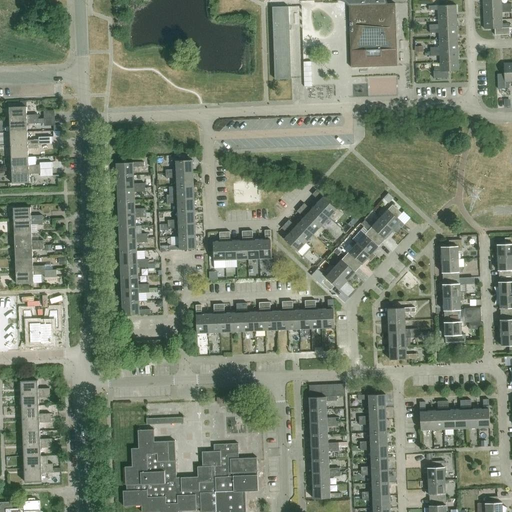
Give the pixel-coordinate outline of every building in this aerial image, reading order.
[(299,0),(300,1),(301,1),(315,0),(322,0),(343,0),(345,1),(347,2),(348,4),(349,5),(350,21),(350,36),(351,51),(351,68),(398,66),(397,50),(395,4),(386,4),(386,3),(385,0),(384,0),(299,0)] [(501,0),(483,0),(484,9),(510,8),(510,4),(502,4),(501,0)] [(438,11),(438,17),(456,16),(455,5),(429,7),(429,11),(438,11)] [(276,80),(287,79),(292,79),(289,7),(273,8),(276,80)] [(510,8),(484,9),(484,19),(502,18),(502,13),(511,13),(510,8)] [(429,25),(430,29),(457,27),(456,16),(438,17),(439,25),(429,25)] [(495,36),(499,35),(510,35),(510,27),(509,27),(509,23),(502,24),(502,18),(484,19),(485,29),(495,29),(495,36)] [(439,33),(439,39),(457,38),(457,27),(430,29),(430,34),(439,33)] [(431,49),(431,51),(458,49),(457,38),(439,39),(440,48),(431,49)] [(440,56),(440,61),(458,60),(458,49),(431,51),(431,57),(440,56)] [(458,60),(440,61),(441,67),(434,67),(435,71),(434,71),(434,79),(449,78),(449,72),(459,71),(458,60)] [(312,62),(304,62),(305,87),(313,87),(312,62)] [(511,81),(511,63),(503,64),(504,74),(498,74),(498,89),(506,89),(506,88),(509,88),(509,82),(511,81)] [(38,115),(31,115),(27,115),(27,107),(26,107),(20,107),(9,108),(10,120),(32,120),(39,119),(38,115)] [(32,120),(10,120),(10,133),(28,133),(27,124),(39,124),(44,124),(44,119),(39,119),(32,120)] [(28,133),(10,133),(11,146),(33,145),(40,144),(52,144),(52,137),(39,138),(40,140),(33,140),(28,141),(28,133)] [(40,144),(33,145),(11,146),(11,158),(29,158),(29,150),(33,149),(40,149),(40,144)] [(12,171),(34,170),(41,170),(53,169),(53,162),(40,163),(40,165),(34,166),(29,166),(29,158),(11,158),(12,171)] [(166,175),(193,174),(192,161),(176,162),(177,170),(166,171),(166,175)] [(117,177),(134,176),(133,168),(144,168),(144,163),(117,164),(117,177)] [(53,169),(41,170),(34,170),(12,171),(13,184),(30,183),(30,175),(34,174),(41,174),(41,175),(53,175),(53,169)] [(193,174),(166,175),(166,179),(177,178),(177,187),(193,186),(193,174)] [(118,190),(145,188),(145,184),(134,185),(134,176),(117,177),(118,190)] [(193,186),(177,187),(177,195),(167,196),(167,200),(194,199),(193,186)] [(118,202),(134,201),(134,193),(145,192),(145,188),(118,190),(118,202)] [(320,201),(316,205),(330,217),(338,209),(324,197),(316,190),(313,194),(320,201)] [(194,199),(167,200),(167,204),(178,204),(178,212),(194,212),(194,199)] [(119,215),(146,213),(146,209),(135,210),(134,201),(118,202),(119,215)] [(304,203),(301,207),(322,226),(330,217),(316,205),(312,210),(304,203)] [(388,210),(380,218),(393,230),(398,225),(402,228),(405,225),(398,218),(402,214),(393,205),(389,210),(388,210)] [(305,218),(301,222),(314,234),(322,226),(301,207),(297,211),(305,218)] [(14,221),(36,220),(43,220),(42,216),(35,216),(31,216),(31,208),(14,208),(14,221)] [(194,212),(178,212),(178,221),(168,221),(168,225),(195,224),(194,212)] [(120,227),(135,226),(135,218),(146,218),(146,213),(119,215),(120,227)] [(380,218),(369,231),(382,243),(393,230),(380,218)] [(354,225),(357,221),(354,219),(352,220),(348,224),(352,227),(354,225)] [(43,220),(36,220),(14,221),(15,234),(32,233),(32,225),(36,225),(43,225),(43,220)] [(289,220),(286,224),(306,243),(314,234),(301,222),(296,227),(289,220)] [(362,224),(369,230),(372,227),(365,221),(362,224)] [(195,224),(168,225),(168,229),(179,228),(179,238),(195,237),(195,224)] [(306,243),(286,224),(282,228),(289,235),(285,239),(298,251),(306,243)] [(120,240),(147,238),(147,234),(136,235),(135,226),(120,227),(120,240)] [(271,241),(271,230),(265,230),(266,241),(260,241),(260,259),(272,258),(271,241)] [(237,242),(237,260),(249,259),(248,231),(242,231),(243,242),(237,242)] [(253,231),(248,231),(249,259),(260,259),(260,241),(253,241),(253,231)] [(369,231),(357,243),(373,258),(376,255),(373,252),(382,243),(369,231)] [(225,232),(220,232),(220,243),(214,243),(214,261),(226,260),(225,232)] [(230,232),(225,232),(226,260),(237,260),(237,242),(231,242),(230,232)] [(15,246),(37,245),(44,245),(44,241),(37,241),(32,241),(32,233),(15,234),(15,246)] [(195,237),(179,238),(179,245),(169,246),(169,250),(169,251),(196,250),(195,237)] [(121,252),(137,251),(137,244),(147,243),(147,238),(120,240),(121,252)] [(496,258),(511,257),(511,238),(503,238),(504,245),(496,245),(496,258)] [(441,247),(441,260),(458,260),(457,252),(461,251),(461,240),(448,241),(448,247),(441,247)] [(345,256),(358,268),(367,259),(371,261),(373,258),(357,243),(345,256)] [(44,245),(37,245),(15,246),(16,259),(33,258),(33,250),(37,250),(44,250),(44,245)] [(121,265),(148,264),(148,260),(137,260),(137,251),(121,252),(121,265)] [(345,256),(334,268),(347,281),(358,268),(345,256)] [(511,257),(496,258),(497,271),(499,271),(500,277),(511,276),(511,257)] [(45,266),(38,266),(33,267),(33,258),(16,259),(16,271),(38,270),(45,270),(45,266)] [(458,260),(441,260),(442,274),(443,273),(443,279),(458,279),(458,273),(461,273),(462,273),(462,268),(461,268),(458,268),(458,260)] [(148,264),(121,265),(122,277),(138,277),(138,269),(149,268),(148,264)] [(322,282),(331,290),(335,286),(339,289),(347,281),(334,268),(326,277),(322,282)] [(38,270),(16,271),(17,284),(34,283),(33,275),(45,275),(45,277),(57,277),(57,270),(45,270),(38,270)] [(326,277),(318,270),(314,274),(312,276),(320,284),(322,282),(326,277)] [(210,272),(210,280),(218,280),(218,272),(210,272)] [(495,294),(495,296),(511,295),(511,276),(500,277),(500,282),(498,282),(498,288),(494,288),(493,288),(494,289),(494,291),(495,293),(495,294)] [(122,290),(149,289),(149,285),(138,286),(138,277),(122,277),(122,290)] [(442,285),(443,298),(463,297),(463,293),(462,293),(459,293),(458,279),(443,279),(443,285),(442,285)] [(149,289),(122,290),(123,302),(139,302),(138,294),(149,293),(149,289)] [(511,295),(495,296),(495,298),(495,299),(495,301),(494,302),(494,304),(495,304),(499,303),(499,309),(501,309),(502,314),(511,314),(511,295)] [(463,297),(443,298),(443,311),(444,311),(444,317),(460,316),(459,302),(463,302),(463,297)] [(334,311),(334,299),(328,300),(328,311),(322,311),(323,329),(335,328),(334,311)] [(310,300),(305,301),(306,312),(299,312),(300,330),(312,329),(310,300)] [(312,329),(323,329),(322,311),(316,311),(316,300),(310,300),(312,329)] [(287,301),(282,302),(283,313),(277,313),(277,331),(289,330),(287,301)] [(300,330),(299,312),(294,312),(293,301),(287,301),(289,330),(300,330)] [(139,302),(123,302),(123,315),(150,314),(150,310),(140,310),(139,302)] [(271,313),(270,302),(265,303),(266,331),(277,331),(277,313),(271,313)] [(243,332),(242,303),(237,304),(237,314),(231,315),(232,333),(243,332)] [(248,314),(247,303),(242,303),(243,332),(255,332),(254,314),(248,314)] [(265,303),(259,303),(260,313),(254,314),(255,332),(266,331),(265,303)] [(219,304),(214,304),(214,315),(208,315),(209,334),(220,333),(219,304)] [(225,315),(225,304),(219,304),(220,333),(232,333),(231,315),(225,315)] [(209,334),(208,315),(202,316),(202,305),(196,305),(196,316),(197,316),(197,334),(209,334)] [(389,322),(405,321),(404,313),(415,312),(415,308),(388,309),(389,322)] [(42,343),(41,325),(41,324),(35,324),(31,311),(24,311),(24,329),(30,329),(31,343),(42,343)] [(53,338),(53,329),(59,329),(58,311),(50,311),(48,325),(41,325),(42,343),(42,344),(53,343),(53,338)] [(500,320),(500,334),(511,332),(511,314),(502,314),(502,320),(500,320)] [(444,344),(465,343),(465,335),(461,335),(460,327),(464,327),(464,322),(460,322),(460,316),(444,317),(445,323),(444,323),(444,336),(445,336),(446,344),(444,344)] [(389,335),(416,334),(416,329),(405,330),(405,321),(389,322),(389,335)] [(511,332),(500,334),(501,346),(509,346),(509,352),(511,352),(511,332)] [(410,347),(410,338),(416,338),(416,334),(389,335),(390,348),(406,347),(410,347)] [(417,355),(406,355),(406,347),(390,348),(390,360),(417,359),(417,355)] [(43,393),(43,389),(38,389),(38,380),(21,381),(21,394),(43,393)] [(43,393),(21,394),(22,406),(39,406),(39,398),(43,397),(43,393)] [(370,408),(386,407),(385,395),(358,396),(358,400),(369,399),(370,408)] [(310,411),(327,410),(327,401),(337,401),(337,397),(333,397),(327,397),(322,397),(316,398),(310,398),(310,411)] [(466,428),(478,428),(477,410),(471,410),(470,400),(465,401),(466,428)] [(477,410),(478,428),(489,427),(488,400),(482,400),(483,410),(477,410)] [(443,429),(455,429),(454,411),(448,411),(447,401),(442,402),(443,429)] [(455,429),(466,428),(465,401),(460,401),(460,411),(454,411),(455,429)] [(420,430),(432,430),(431,412),(425,412),(425,402),(419,403),(420,430)] [(431,412),(432,430),(443,429),(442,402),(437,402),(437,412),(431,412)] [(39,406),(22,406),(22,419),(44,418),(44,414),(39,414),(39,406)] [(386,420),(386,407),(370,408),(370,416),(359,417),(359,421),(386,420)] [(311,423),(338,422),(338,417),(328,418),(327,410),(310,411),(311,423)] [(44,418),(22,419),(23,431),(40,431),(40,423),(44,422),(44,418)] [(387,433),(386,420),(359,421),(359,425),(370,425),(371,433),(387,433)] [(311,436),(328,435),(328,427),(338,426),(338,422),(311,423),(311,436)] [(40,431),(23,431),(23,444),(45,443),(45,439),(40,439),(40,431)] [(387,445),(387,433),(371,433),(371,442),(360,442),(360,446),(387,445)] [(329,444),(328,435),(311,436),(312,449),(339,447),(339,443),(329,444)] [(45,443),(23,444),(24,456),(41,456),(41,448),(45,448),(45,443)] [(388,458),(387,445),(360,446),(360,450),(371,450),(371,458),(388,458)] [(339,447),(312,449),(312,461),(329,460),(329,452),(339,451),(339,447)] [(41,456),(24,456),(24,469),(46,468),(46,464),(41,464),(41,456)] [(388,470),(388,458),(371,458),(372,467),(361,467),(361,471),(388,470)] [(329,460),(312,461),(312,473),(340,472),(340,468),(329,468),(329,460)] [(428,472),(428,481),(445,480),(444,460),(431,461),(432,467),(428,467),(428,468),(424,468),(424,472),(428,472)] [(46,468),(24,469),(25,482),(42,481),(42,473),(46,473),(46,468)] [(388,483),(388,470),(361,471),(361,476),(372,475),(372,484),(388,483)] [(330,477),(349,476),(349,472),(340,472),(312,473),(313,487),(330,486),(330,477)] [(446,499),(445,480),(428,481),(429,489),(425,489),(425,493),(429,493),(429,494),(431,494),(431,499),(446,499)] [(389,496),(388,483),(372,484),(372,492),(362,492),(362,497),(389,496)] [(313,487),(313,499),(341,498),(350,497),(350,493),(341,494),(341,493),(330,493),(330,486),(313,487)] [(389,508),(389,496),(362,497),(362,501),(373,500),(373,509),(389,508)] [(505,511),(506,511),(506,510),(507,508),(506,508),(506,509),(502,509),(502,503),(498,503),(497,497),(485,498),(485,511),(505,511)] [(12,502),(0,502),(0,511),(43,511),(41,511),(40,501),(35,501),(35,498),(29,499),(29,501),(24,502),(24,508),(12,509),(12,502)] [(446,511),(446,499),(431,499),(432,505),(429,505),(429,511),(446,511)]
